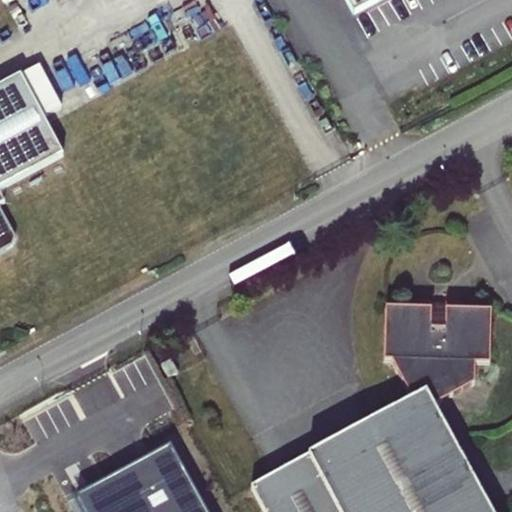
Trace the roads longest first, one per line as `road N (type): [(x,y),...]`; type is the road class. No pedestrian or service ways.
road 1 (residential): [(511,107),(0,383)]
road 2 (unknown): [(509,0),(349,84)]
